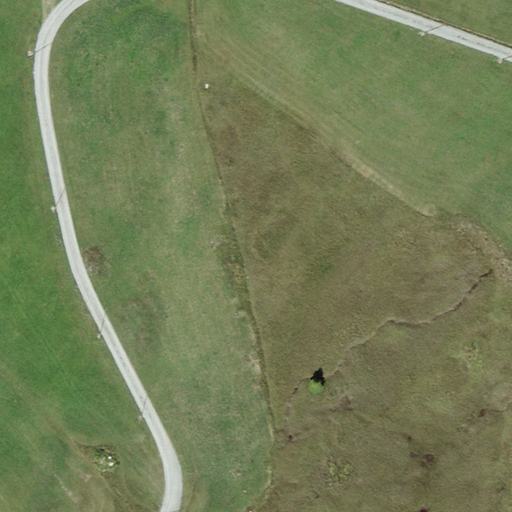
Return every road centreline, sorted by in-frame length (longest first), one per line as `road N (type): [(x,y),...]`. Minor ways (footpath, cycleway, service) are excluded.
road 1 (track): [(170,511),(169,455),(83,273),(48,47),(74,0)]
road 2 (track): [(354,0),(511,55)]
